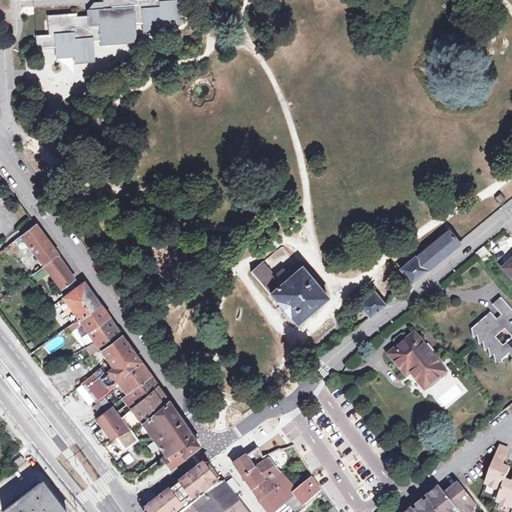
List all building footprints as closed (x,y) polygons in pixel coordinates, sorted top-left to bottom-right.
[(35,36),(37,50),(56,49),(56,58),(74,57),(75,63),(93,62),(93,57),(93,50),(92,43),(100,43),(101,46),(136,44),(135,26),(142,25),(144,33),(162,31),(162,26),(180,24),(178,5),(185,4),(184,0),(102,0),(103,9),(87,11),(87,17),(77,17),(76,14),(47,16),(48,35),(35,36)] [(509,201),(500,190),(491,198),(501,209),(509,201)] [(35,224),(21,235),(44,265),(62,288),(74,279),(57,255),(58,254),(35,224)] [(399,269),(411,284),(460,243),(449,231),(416,258),(415,257),(399,269)] [(511,243),(507,234),(486,244),(492,255),(511,245),(511,243)] [(476,254),(477,256),(486,266),(494,259),(484,248),(476,254)] [(511,260),(503,269),(511,277),(511,260)] [(251,272),(297,325),(328,298),(301,266),(289,276),(286,273),(283,269),(275,276),(263,262),(251,272)] [(297,263),(286,273),(289,276),(301,266),(297,263)] [(80,320),(100,306),(84,283),(63,297),(63,298),(58,302),(74,324),(80,320)] [(358,304),(369,318),(385,305),(374,292),(358,304)] [(511,309),(501,298),(493,306),(502,315),(497,319),(491,312),(472,329),(475,337),(478,336),(480,344),(484,343),(486,350),(489,349),(491,356),(495,355),(496,362),(503,361),(502,360),(510,353),(511,355),(511,360),(511,361),(511,363),(511,309)] [(101,351),(122,337),(122,336),(100,306),(80,320),(95,340),(100,348),(101,351)] [(447,371),(416,333),(390,354),(407,375),(411,372),(425,389),(447,371)] [(122,337),(101,351),(114,367),(108,371),(117,381),(141,363),(122,337)] [(100,348),(95,340),(86,346),(91,354),(100,348)] [(120,385),(127,394),(150,377),(141,363),(117,381),(112,384),(115,389),(120,385)] [(82,384),(95,400),(107,390),(95,375),(82,384)] [(122,397),(130,408),(157,386),(150,377),(127,394),(122,397)] [(19,391),(8,378),(7,379),(5,380),(16,394),(19,391)] [(335,380),(326,386),(332,394),(341,388),(335,380)] [(143,423),(168,402),(157,386),(130,408),(143,423)] [(341,390),(335,394),(339,399),(344,396),(341,390)] [(100,415),(112,406),(105,397),(94,406),(100,415)] [(37,412),(26,398),(23,401),(34,414),(35,413),(37,412)] [(187,429),(168,402),(143,423),(153,438),(166,456),(162,459),(163,460),(170,468),(198,446),(187,429)] [(116,436),(131,429),(121,416),(116,410),(113,405),(112,406),(100,415),(97,417),(112,438),(116,436)] [(143,423),(130,408),(123,415),(121,416),(131,429),(143,423)] [(139,439),(131,429),(116,436),(126,449),(139,439)] [(116,436),(112,438),(122,451),(126,449),(116,436)] [(511,482),(505,480),(510,467),(503,465),(509,448),(500,445),(485,484),(501,490),(497,502),(511,507),(511,482)] [(296,495),(304,505),(322,490),(314,478),(297,492),(269,459),(256,469),(247,456),(235,465),(261,502),(269,511),(276,511),(290,500),(296,495)] [(163,460),(162,459),(155,463),(150,467),(140,474),(132,479),(134,480),(140,475),(150,468),(156,464),(163,460)] [(152,511),(156,509),(162,504),(164,503),(165,503),(166,503),(167,503),(168,504),(169,505),(169,506),(173,503),(172,502),(172,500),(172,499),(172,498),(173,497),(192,483),(209,470),(214,475),(219,482),(223,480),(213,466),(212,466),(210,465),(208,465),(206,466),(205,466),(162,498),(157,502),(154,504),(151,507),(149,509),(148,510),(147,511),(152,511)] [(156,509),(152,511),(194,511),(197,510),(199,509),(201,511),(247,511),(240,503),(225,483),(221,485),(219,482),(214,475),(209,470),(192,483),(173,497),(172,498),(172,499),(172,500),(172,502),(173,503),(169,506),(169,505),(168,504),(167,503),(166,503),(165,503),(164,503),(162,504),(156,509)] [(63,511),(41,482),(2,511),(1,511),(63,511)] [(440,486),(427,497),(430,500),(426,503),(422,501),(418,504),(419,508),(415,511),(413,508),(408,511),(458,511),(460,511),(467,511),(477,505),(458,482),(452,488),(454,491),(448,496),(440,486)] [(296,495),(290,500),(298,510),(304,505),(296,495)]
